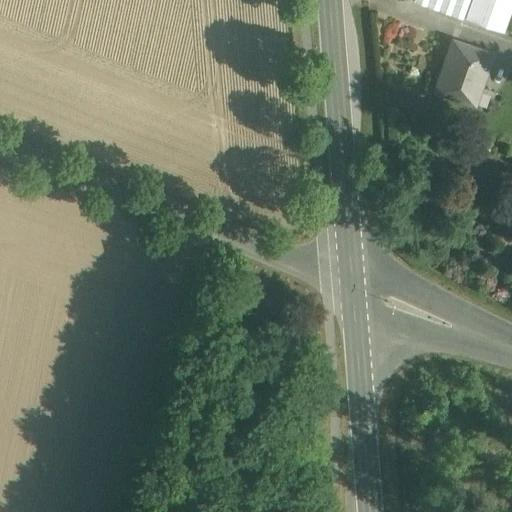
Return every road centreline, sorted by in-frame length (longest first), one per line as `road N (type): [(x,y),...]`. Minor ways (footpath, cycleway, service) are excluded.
road 1 (unclassified): [(0,140),(350,275)]
road 2 (tertiary): [(350,275),(329,0)]
road 3 (tertiary): [(374,511),(350,275)]
road 4 (unclassified): [(350,275),(511,339)]
